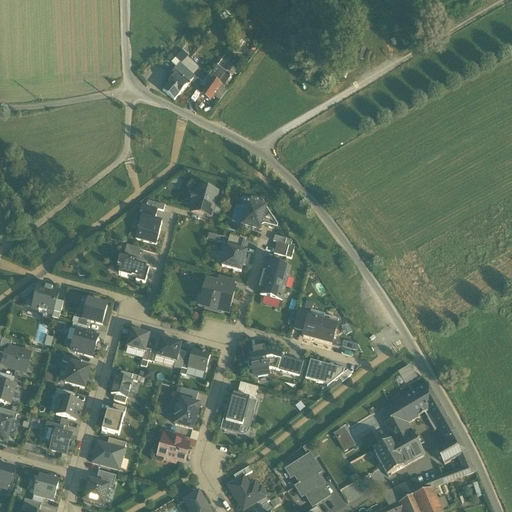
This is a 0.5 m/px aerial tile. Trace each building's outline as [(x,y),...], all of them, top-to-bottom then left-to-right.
[(225,73),(231,77),(243,60),(237,56),(225,73)] [(168,68),(173,72),(182,60),(178,57),(168,68)] [(202,84),(206,87),(212,79),(218,71),(212,67),(202,84)] [(218,71),(212,79),(206,87),(200,96),(210,103),(221,87),(223,88),(231,77),(225,73),(223,75),(218,71)] [(163,91),(174,101),(180,94),(187,87),(183,83),(172,74),(165,81),(169,85),(163,91)] [(183,83),(187,87),(194,78),(191,76),(190,75),(183,83)] [(217,194),(198,189),(196,196),(194,196),(191,205),(193,205),(191,213),(210,218),(211,214),(214,206),(217,194)] [(252,198),(250,205),(261,208),(263,201),(252,198)] [(165,207),(147,202),(146,207),(158,211),(163,212),(165,207)] [(259,233),(261,228),(266,209),(261,208),(250,205),(248,205),(247,205),(247,207),(242,228),(259,233)] [(158,211),(146,207),(142,206),(140,213),(143,214),(143,213),(156,216),(158,211)] [(214,206),(211,214),(219,216),(221,208),(214,206)] [(266,209),(261,228),(264,226),(277,229),(277,227),(266,209)] [(143,213),(143,214),(141,219),(154,223),(156,216),(143,213)] [(154,223),(141,219),(136,240),(156,246),(160,230),(158,230),(160,224),(154,223)] [(209,234),(207,240),(219,243),(220,238),(209,234)] [(227,248),(241,252),(244,240),(232,237),(230,237),(227,248)] [(292,242),(275,237),(273,242),(277,244),(290,247),(292,242)] [(275,249),(293,254),(294,248),(290,247),(277,244),(275,249)] [(137,261),(140,250),(126,246),(123,258),(137,261)] [(241,252),(227,248),(225,254),(221,268),(241,273),(243,266),(244,261),(246,254),(241,252)] [(293,254),(275,249),(274,255),(291,260),(293,254)] [(215,266),(221,268),(225,254),(219,253),(215,266)] [(137,263),(120,259),(117,267),(121,268),(119,276),(131,280),(132,278),(137,279),(136,283),(145,286),(149,272),(145,271),(146,268),(137,265),(137,263)] [(290,270),(269,264),(266,275),(264,275),(260,289),(262,290),(260,297),(264,298),(280,302),(281,303),(285,289),(288,279),(290,270)] [(219,277),(217,285),(233,290),(235,282),(219,277)] [(288,279),(285,289),(291,290),(294,281),(288,279)] [(217,285),(208,283),(203,301),(210,303),(209,308),(208,310),(219,313),(220,311),(227,313),(233,290),(217,285)] [(34,284),(20,295),(23,300),(38,289),(34,284)] [(38,289),(32,311),(53,316),(57,301),(59,294),(39,288),(38,289)] [(280,302),(264,298),(261,306),(278,310),(280,302)] [(53,316),(52,318),(59,320),(63,303),(57,301),(53,316)] [(107,307),(88,302),(82,321),(91,323),(102,326),(107,307)] [(311,311),(310,316),(309,319),(322,323),(324,317),(325,315),(311,311)] [(293,330),(304,333),(308,319),(309,319),(310,316),(298,313),(297,316),(294,327),(293,330)] [(287,325),(294,327),(297,316),(291,314),(287,325)] [(324,317),(322,323),(337,327),(338,321),(324,317)] [(91,323),(74,319),(72,324),(89,329),(91,323)] [(322,323),(309,319),(308,319),(304,333),(303,338),(331,346),(337,327),(322,323)] [(58,323),(56,332),(63,334),(65,325),(58,323)] [(76,332),(87,335),(88,329),(73,325),(71,331),(76,332)] [(348,326),(341,329),(345,337),(352,333),(348,326)] [(76,332),(71,331),(70,330),(66,341),(73,343),(76,332)] [(87,335),(76,332),(73,343),(73,344),(70,346),(74,354),(93,359),(98,339),(87,335)] [(132,332),(127,349),(144,354),(145,350),(149,337),(132,332)] [(44,347),(51,348),(54,339),(47,337),(44,347)] [(0,348),(0,353),(5,355),(5,354),(8,355),(9,348),(10,349),(12,343),(2,340),(1,346),(0,348)] [(156,358),(175,363),(176,363),(179,352),(181,346),(160,341),(157,354),(156,358)] [(357,346),(343,342),(341,348),(355,352),(357,346)] [(8,355),(5,354),(5,355),(2,365),(12,368),(11,371),(15,372),(23,374),(25,374),(31,354),(10,349),(9,348),(8,355)] [(271,370),(277,371),(281,357),(283,353),(268,349),(264,350),(264,348),(263,348),(263,352),(257,353),(257,351),(252,352),(242,354),(244,364),(248,363),(249,371),(252,370),(255,370),(257,378),(269,376),(268,370),(271,370)] [(144,354),(127,349),(126,355),(142,360),(144,354)] [(151,352),(145,350),(144,354),(142,360),(140,368),(146,369),(148,363),(151,352)] [(157,354),(151,352),(148,363),(154,364),(154,363),(156,358),(157,354)] [(186,354),(179,352),(176,363),(175,363),(174,369),(181,371),(184,358),(186,354)] [(190,360),(188,368),(204,373),(206,373),(210,357),(192,352),(190,360)] [(302,363),(281,357),(277,371),(299,377),(299,376),(298,376),(300,370),(301,370),(300,369),(302,364),(302,363)] [(81,362),(64,358),(62,363),(70,365),(80,368),(81,362)] [(175,363),(156,358),(154,363),(174,369),(175,363)] [(188,368),(190,360),(184,358),(181,371),(180,375),(185,377),(186,376),(188,368)] [(344,370),(310,361),(305,379),(325,385),(327,387),(338,379),(343,375),(344,370)] [(80,368),(70,365),(65,385),(84,390),(89,371),(80,368)] [(410,366),(398,373),(405,385),(417,378),(410,366)] [(202,380),(204,373),(188,368),(186,376),(202,380)] [(155,372),(146,370),(143,379),(153,382),(155,372)] [(338,379),(342,383),(351,376),(347,371),(343,375),(338,379)] [(120,379),(132,382),(137,384),(138,378),(121,373),(120,379)] [(0,383),(12,387),(14,379),(0,374),(0,383)] [(116,378),(111,395),(115,396),(127,400),(128,397),(132,382),(120,379),(116,378)] [(338,379),(327,387),(331,392),(342,383),(338,379)] [(133,399),(137,384),(132,382),(128,397),(133,399)] [(0,383),(0,404),(10,407),(11,403),(14,391),(15,387),(12,387),(0,383)] [(257,389),(240,384),(237,397),(250,400),(254,402),(257,389)] [(425,414),(429,411),(439,406),(438,405),(427,386),(400,402),(394,405),(406,425),(407,425),(425,414)] [(178,401),(181,402),(195,406),(198,394),(181,390),(178,401)] [(21,393),(14,391),(11,403),(18,405),(21,393)] [(55,398),(61,399),(72,402),(74,396),(56,391),(55,398)] [(126,405),(127,400),(115,396),(113,402),(126,405)] [(243,425),(250,400),(237,397),(233,396),(227,419),(226,423),(239,426),(239,424),(243,425)] [(61,399),(55,398),(54,397),(51,409),(57,411),(61,399)] [(72,402),(61,399),(57,411),(56,417),(75,422),(80,405),(72,402)] [(254,414),(257,402),(254,402),(250,400),(243,425),(248,426),(252,413),(254,414)] [(195,406),(181,402),(179,411),(178,410),(176,410),(174,417),(176,418),(177,418),(175,427),(192,431),(195,422),(196,423),(197,416),(196,416),(199,407),(195,406)] [(295,407),(300,413),(305,409),(301,403),(295,407)] [(403,468),(424,457),(407,425),(406,425),(394,405),(385,411),(391,422),(396,430),(390,434),(393,441),(390,443),(403,468)] [(454,433),(439,406),(429,411),(432,417),(440,429),(444,437),(445,438),(454,433)] [(113,407),(111,414),(124,417),(126,410),(113,407)] [(0,410),(0,411),(0,417),(12,420),(12,421),(15,422),(17,415),(0,410)] [(440,429),(429,411),(425,414),(435,432),(440,429)] [(107,413),(102,432),(119,437),(124,417),(111,414),(107,413)] [(0,417),(0,438),(7,440),(8,437),(12,421),(12,420),(0,417)] [(222,429),(237,434),(239,426),(226,423),(227,419),(225,418),(222,429)] [(59,427),(64,428),(66,429),(68,422),(61,420),(59,427)] [(19,423),(15,422),(12,421),(8,437),(15,439),(19,423)] [(385,425),(390,434),(396,430),(391,422),(385,425)] [(56,432),(62,434),(64,428),(59,427),(46,423),(45,429),(56,432)] [(56,432),(45,429),(42,440),(50,443),(52,438),(54,438),(56,432)] [(344,429),(333,435),(344,453),(354,447),(344,429)] [(444,437),(440,429),(435,432),(432,434),(436,441),(444,437)] [(62,434),(56,432),(54,438),(52,438),(50,443),(50,445),(52,445),(50,451),(66,456),(72,436),(62,434)] [(164,440),(179,444),(181,437),(163,432),(161,439),(164,440)] [(450,447),(459,441),(454,433),(445,438),(450,447)] [(109,440),(107,447),(124,452),(126,445),(109,440)] [(179,444),(164,440),(159,457),(167,460),(166,462),(174,464),(175,462),(183,464),(188,446),(179,444)] [(444,466),(458,458),(464,470),(467,477),(475,474),(466,453),(459,441),(450,447),(437,454),(444,466)] [(374,452),(387,477),(403,468),(390,443),(374,452)] [(33,447),(25,444),(23,451),(31,453),(33,447)] [(119,472),(124,452),(107,447),(97,444),(95,452),(97,452),(95,456),(94,456),(92,465),(119,472)] [(310,456),(313,461),(319,458),(310,444),(302,450),(307,458),(310,456)] [(316,476),(321,474),(313,461),(310,456),(307,458),(285,471),(291,480),(294,477),(299,486),(316,476)] [(0,484),(8,487),(9,487),(14,471),(0,466),(0,484)] [(249,468),(234,478),(237,483),(244,478),(252,473),(249,468)] [(467,477),(464,470),(419,486),(423,493),(432,490),(439,487),(467,477)] [(108,488),(113,490),(116,477),(99,473),(95,484),(108,488)] [(330,497),(316,476),(299,486),(295,488),(301,499),(305,496),(312,508),(330,497)] [(36,491),(34,497),(44,500),(53,502),(59,483),(40,478),(38,484),(35,483),(33,490),(36,491)] [(237,483),(228,488),(243,511),(264,499),(263,498),(266,496),(261,489),(259,491),(258,489),(252,493),(249,488),(244,478),(237,483)] [(416,496),(423,493),(419,486),(416,480),(395,490),(396,492),(402,503),(416,495),(416,496)] [(83,502),(103,508),(105,501),(108,488),(95,484),(89,482),(87,489),(85,496),(83,502)] [(477,483),(472,485),(477,499),(482,497),(477,483)] [(252,493),(258,489),(255,484),(249,488),(252,493)] [(442,494),(439,487),(432,490),(435,498),(442,494)] [(115,490),(113,490),(108,488),(105,501),(112,503),(115,490)] [(175,500),(179,506),(195,496),(191,490),(175,500)] [(441,511),(437,501),(435,498),(432,490),(423,493),(416,496),(416,495),(402,503),(398,505),(401,511),(441,511)] [(396,505),(390,495),(389,492),(383,496),(389,509),(396,505)] [(390,495),(396,505),(398,505),(402,503),(396,492),(390,495)] [(208,511),(198,495),(184,504),(189,511),(208,511)] [(44,500),(34,497),(33,503),(41,505),(42,505),(44,500)] [(267,498),(256,504),(259,509),(267,504),(269,503),(270,503),(267,498)] [(444,498),(437,501),(441,511),(448,508),(444,498)] [(270,503),(269,503),(273,509),(280,505),(277,499),(270,503)] [(21,511),(39,511),(41,505),(33,503),(25,501),(21,511)]
